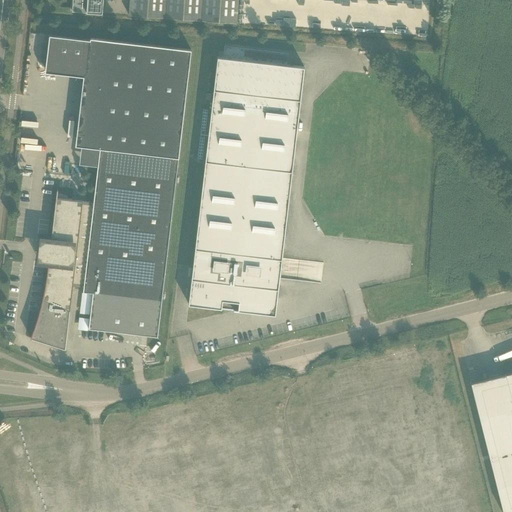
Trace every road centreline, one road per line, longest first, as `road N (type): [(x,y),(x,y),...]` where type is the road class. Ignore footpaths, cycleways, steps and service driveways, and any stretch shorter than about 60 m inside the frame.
road 1 (unclassified): [(79,393),(145,388),(511,298)]
road 2 (unknown): [(145,388),(137,354),(70,357),(24,341),(27,268),(54,114)]
